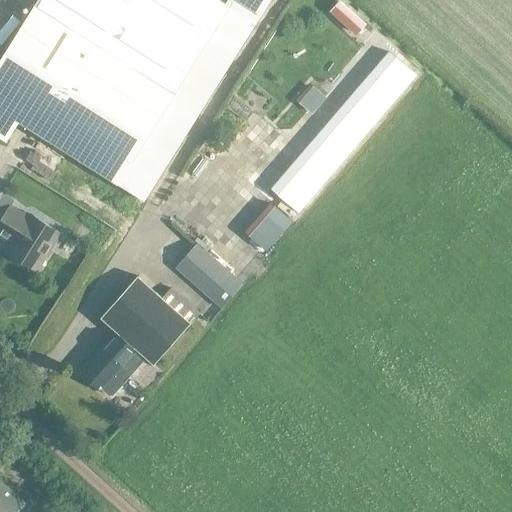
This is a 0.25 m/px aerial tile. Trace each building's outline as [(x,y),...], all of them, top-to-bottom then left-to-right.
[(36,0),(0,58),(0,138),(5,142),(18,121),(144,200),(269,0),(36,0)] [(352,13),(341,2),(332,11),(356,33),(364,24),(352,13)] [(326,100),(309,86),(295,102),(312,117),(326,100)] [(320,190),(308,179),(284,205),(297,216),(320,190)] [(30,219),(10,206),(0,220),(0,235),(7,240),(8,237),(16,241),(9,252),(35,269),(58,231),(32,215),(30,219)] [(291,225),(270,206),(244,235),(266,254),(291,225)] [(197,242),(175,267),(211,299),(233,274),(197,242)] [(138,277),(101,317),(153,363),(190,322),(138,277)] [(101,390),(103,389),(109,394),(113,395),(122,384),(121,380),(115,374),(124,365),(103,348),(81,372),(101,390)] [(15,511),(24,504),(0,482),(0,511),(15,511)]
